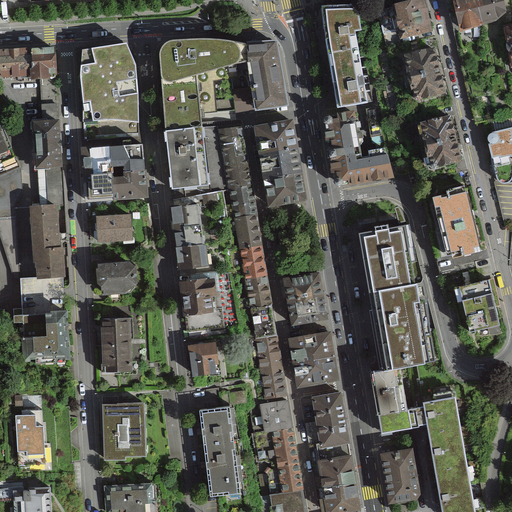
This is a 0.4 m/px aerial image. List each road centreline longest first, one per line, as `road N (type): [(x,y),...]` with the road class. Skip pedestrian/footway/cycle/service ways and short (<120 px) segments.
road 1 (residential): [(197,511),(147,29)]
road 2 (residential): [(94,511),(66,32)]
road 3 (residential): [(321,201),(387,189),(405,194),(459,356),(479,367),(511,356)]
road 4 (residential): [(507,282),(439,0)]
road 5 (residential): [(265,210),(295,393)]
road 6 (primary): [(353,381),(321,201)]
road 7 (residential): [(306,106),(250,115),(265,210)]
road 8 (secondary): [(147,29),(291,30)]
road 9 (primary): [(374,511),(353,381)]
road 10 (residential): [(295,393),(316,511)]
